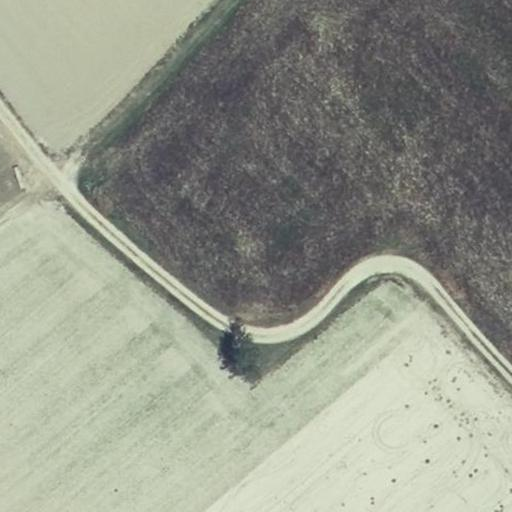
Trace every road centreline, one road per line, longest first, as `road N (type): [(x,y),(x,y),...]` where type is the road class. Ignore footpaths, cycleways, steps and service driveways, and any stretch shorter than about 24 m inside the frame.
road 1 (track): [(511,368),(430,282),(393,262),(356,273),(303,323),(266,333),(207,310),(104,231),(0,109)]
road 2 (track): [(55,179),(231,0)]
